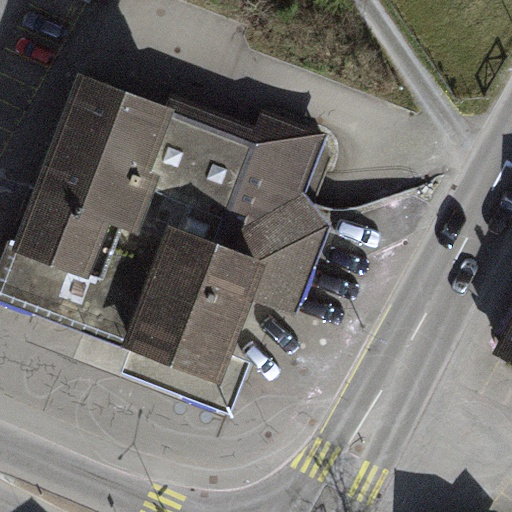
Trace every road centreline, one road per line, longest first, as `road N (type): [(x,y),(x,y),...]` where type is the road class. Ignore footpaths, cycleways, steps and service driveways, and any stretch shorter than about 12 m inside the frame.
road 1 (tertiary): [(325,511),(511,151)]
road 2 (track): [(501,172),(448,125),(365,0)]
